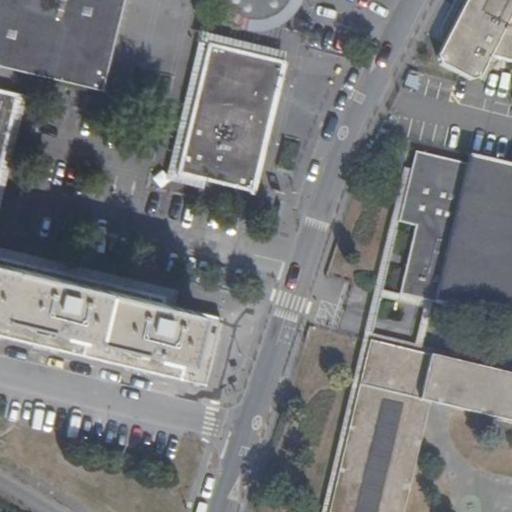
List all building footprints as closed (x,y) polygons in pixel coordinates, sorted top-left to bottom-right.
[(0,0),(0,90),(15,94),(21,73),(99,92),(120,0),(0,0)] [(282,61),(296,0),(205,0),(206,0),(207,3),(198,42),(208,45),(282,61)] [(511,66),(511,0),(467,0),(436,65),(478,87),(490,62),(511,66)] [(252,188),(282,61),(208,45),(177,172),(252,188)] [(0,337),(38,346),(183,382),(204,387),(220,318),(146,300),(147,294),(0,259),(0,158),(15,94),(0,90),(0,337)] [(415,227),(412,240),(399,295),(406,296),(511,321),(511,167),(467,157),(465,164),(415,153),(406,190),(398,223),(415,227)] [(511,375),(371,342),(348,431),(328,511),(402,511),(424,422),(430,402),(484,415),(511,421),(511,375)]
